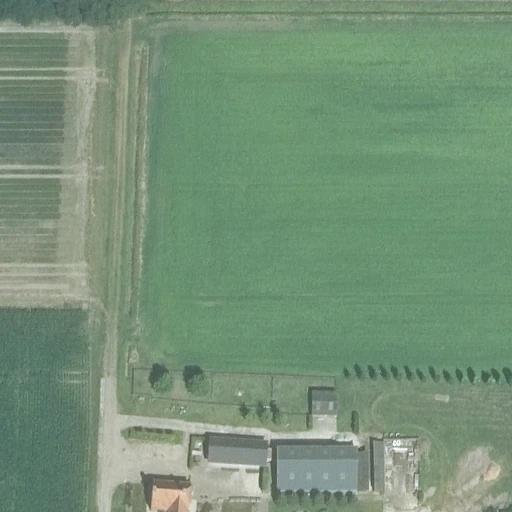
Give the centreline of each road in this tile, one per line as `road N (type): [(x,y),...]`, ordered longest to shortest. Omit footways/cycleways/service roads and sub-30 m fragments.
road 1 (track): [(110,381),(124,29)]
road 2 (unclassified): [(104,511),(110,381)]
